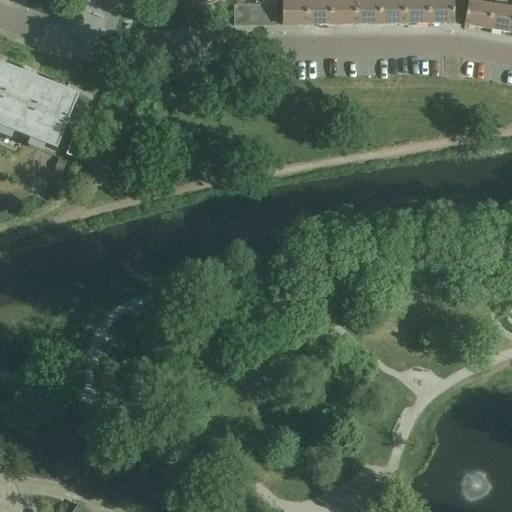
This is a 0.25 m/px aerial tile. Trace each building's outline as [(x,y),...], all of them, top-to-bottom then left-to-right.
[(191,0),(193,9),(221,3),(220,0),(191,0)] [(276,26),(276,6),(275,0),(267,0),(268,7),(262,7),(262,27),(276,26)] [(282,26),(306,26),(306,2),(306,0),(295,0),(296,3),(282,3),(282,26)] [(330,0),(331,2),(331,26),(355,26),(355,2),(354,0),(330,0)] [(443,0),(443,1),(429,1),(429,25),(454,24),(454,1),(459,2),(459,0),(443,0)] [(355,2),(355,26),(380,25),(380,1),(355,2)] [(405,25),(404,1),(380,1),(380,25),(405,25)] [(429,25),(429,1),(404,1),(405,25),(429,25)] [(331,26),(331,2),(306,2),(306,26),(331,26)] [(468,3),(464,26),(488,30),(492,7),(468,3)] [(248,27),(248,7),(234,7),(234,27),(248,27)] [(262,27),(262,7),(248,7),(248,27),(262,27)] [(488,30),(511,34),(511,9),(492,7),(488,30)] [(79,96),(0,64),(0,128),(57,151),(79,96)] [(59,170),(71,175),(77,162),(64,157),(59,170)]
